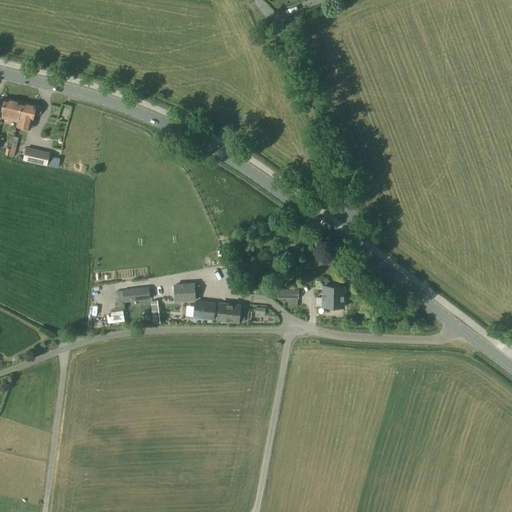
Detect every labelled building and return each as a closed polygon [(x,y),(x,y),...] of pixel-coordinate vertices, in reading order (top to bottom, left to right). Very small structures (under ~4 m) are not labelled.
[(4,98),(1,113),(3,114),(2,118),(16,122),(20,101),(4,98)] [(32,121),(34,113),(39,114),(41,113),(42,108),(40,106),(36,105),(20,101),(16,122),(31,125),(32,121)] [(10,148),(9,155),(14,157),(18,143),(12,142),(11,149),(10,148)] [(26,148),(23,160),(47,166),(49,153),(26,148)] [(239,283),(230,287),(232,291),(241,287),(239,283)] [(194,284),(174,285),(175,301),(195,300),(194,284)] [(291,290),(292,284),(284,284),(285,289),(279,289),(278,297),(298,298),(298,290),(291,290)] [(344,287),(323,286),(323,306),(344,307),(344,287)] [(122,291),(124,301),(150,298),(149,288),(122,291)] [(147,300),(147,310),(155,310),(155,299),(147,300)] [(244,316),(240,315),(240,306),(219,303),(219,305),(215,304),(215,303),(203,302),(195,301),(193,317),(213,319),(239,322),(239,321),(244,322),(245,321),(245,317),(244,316)]
